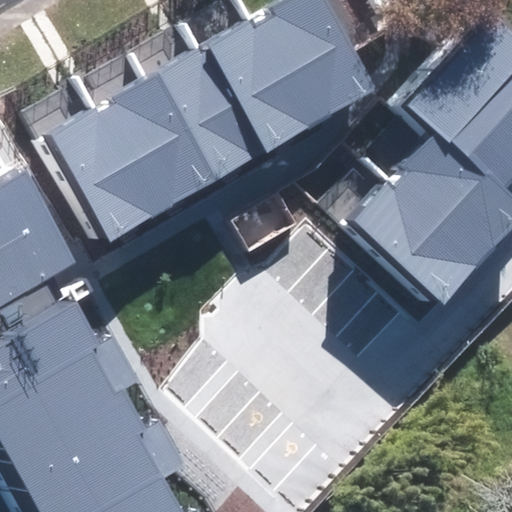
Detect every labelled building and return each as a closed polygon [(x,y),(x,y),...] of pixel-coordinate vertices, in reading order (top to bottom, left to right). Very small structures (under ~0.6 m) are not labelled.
[(373,90),(324,0),(288,0),(258,17),(315,121),(373,90)] [(434,127),(449,141),(511,73),(511,35),(485,11),(404,99),(434,127)] [(315,121),(258,17),(209,44),(209,45),(268,152),(317,125),(315,121)] [(206,185),(268,152),(209,45),(148,78),(206,185)] [(511,73),(449,141),(505,193),(511,185),(511,73)] [(206,185),(148,78),(97,106),(156,215),(207,187),(206,185)] [(105,242),(156,215),(97,106),(45,134),(105,242)] [(434,127),(386,179),(478,263),(511,226),(511,198),(505,193),(449,141),(434,127)] [(199,511),(22,165),(0,175),(0,511),(199,511)] [(478,263),(386,179),(343,226),(434,310),(478,263)] [(321,287),(296,309),(315,331),(304,339),(348,391),(420,330),(376,279),(340,309),(321,287)]
